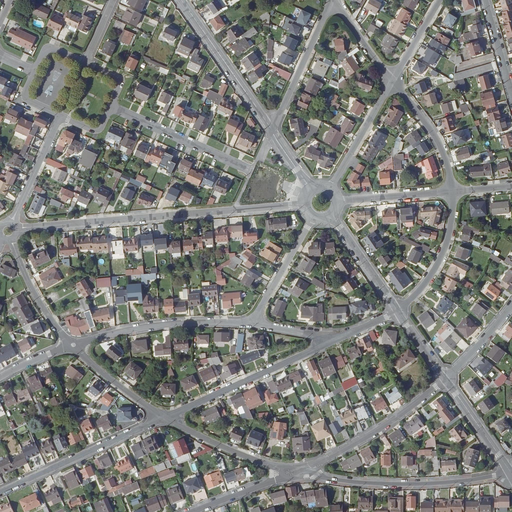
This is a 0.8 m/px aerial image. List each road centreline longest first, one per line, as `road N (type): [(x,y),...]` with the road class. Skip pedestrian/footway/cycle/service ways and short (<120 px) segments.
road 1 (residential): [(16,229),(305,204)]
road 2 (residential): [(291,473),(406,484),(510,472)]
road 3 (residential): [(70,344),(149,326),(251,322)]
road 4 (residential): [(329,341),(164,417)]
road 5 (residential): [(444,379),(368,435),(291,473)]
road 6 (residential): [(164,417),(0,491)]
road 7 (residential): [(271,131),(181,0)]
road 8 (residential): [(111,105),(251,169)]
road 9 (residential): [(271,131),(331,0)]
road 10 (residential): [(164,417),(291,473)]
road 11 (residential): [(452,191),(441,256),(397,310)]
road 12 (residential): [(392,81),(439,144),(452,191)]
road 13 (residential): [(392,81),(329,190)]
road 14 (residential): [(313,216),(251,322)]
road 15 (residential): [(10,239),(70,344)]
